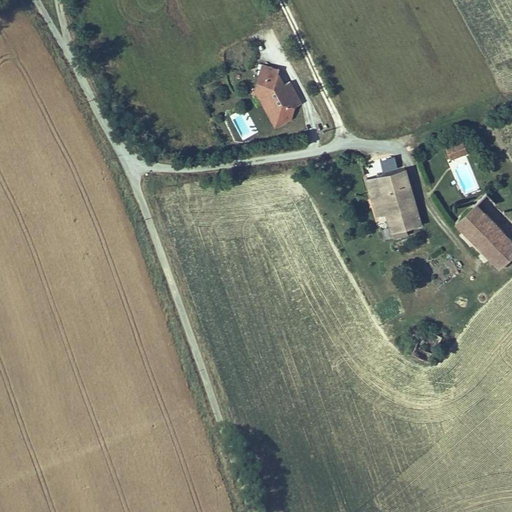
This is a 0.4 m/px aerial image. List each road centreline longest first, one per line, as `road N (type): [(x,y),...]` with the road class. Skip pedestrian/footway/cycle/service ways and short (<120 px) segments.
road 1 (unclassified): [(128,167),(251,511)]
road 2 (unclassified): [(128,167),(235,167),(347,142)]
road 3 (unclassified): [(35,0),(128,167)]
road 4 (track): [(347,142),(399,143),(511,98)]
road 5 (unclassified): [(281,0),(347,142)]
